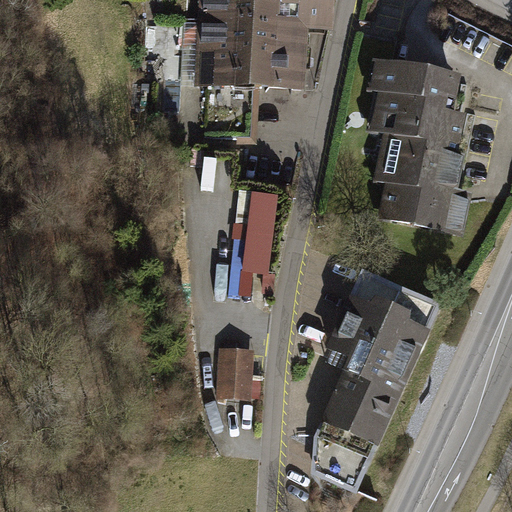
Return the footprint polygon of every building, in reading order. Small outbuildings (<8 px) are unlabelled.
[(203,0),(202,24),(304,27),(330,28),(330,0),(203,0)] [(304,27),(202,24),(201,50),(199,80),(300,87),(304,37),(304,27)] [(379,93),(370,135),(384,139),(454,154),(461,122),(443,118),(445,109),(453,111),(459,78),(376,61),(370,92),(379,93)] [(180,114),(169,114),(168,128),(179,129),(180,114)] [(384,139),(375,183),(393,187),(391,196),(386,195),(381,218),(461,235),(467,202),(447,198),(449,189),(456,190),(463,155),(454,154),(384,139)] [(278,199),(253,196),(244,270),(268,273),(278,199)] [(312,450),(312,480),(358,500),(443,306),(360,269),(325,349),(349,359),(315,438),(312,450)] [(250,353),(225,351),(221,397),(246,399),(250,353)]
